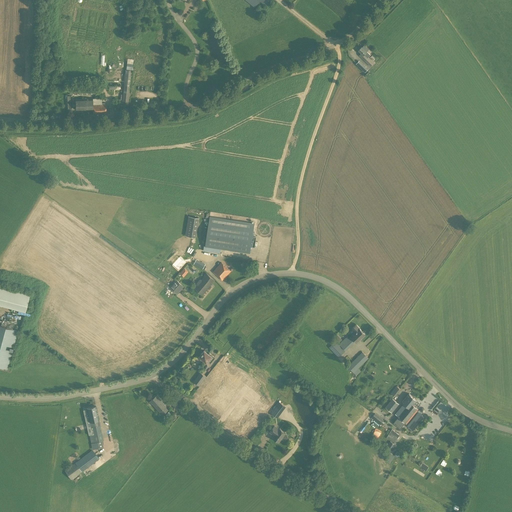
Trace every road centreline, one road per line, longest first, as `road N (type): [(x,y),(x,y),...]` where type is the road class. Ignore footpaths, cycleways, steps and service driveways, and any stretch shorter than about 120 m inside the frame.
road 1 (tertiary): [(153,375),(233,291),(274,274),(305,275),(343,294),(457,409),(511,431)]
road 2 (unclassified): [(0,119),(190,109),(254,73),(335,44),(386,0)]
road 3 (residential): [(356,511),(153,375)]
road 4 (track): [(292,273),(297,198),(337,70),(335,44)]
road 5 (tertiary): [(0,397),(44,400),(153,375)]
